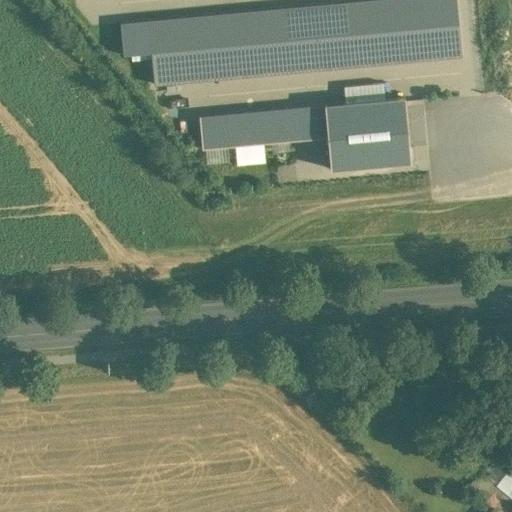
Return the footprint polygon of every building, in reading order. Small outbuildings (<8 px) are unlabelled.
[(361,32),(358,0),(356,0),(344,1),(347,33),(361,32)] [(358,0),(361,32),(375,31),(372,0),(358,0)] [(389,29),(386,0),(372,0),(375,31),(389,29)] [(386,0),(389,29),(403,28),(400,0),(386,0)] [(417,27),(414,0),(400,0),(403,28),(417,27)] [(414,0),(417,27),(431,26),(428,0),(414,0)] [(445,24),(442,0),(428,0),(431,26),(445,24)] [(459,23),(456,0),(442,0),(445,24),(459,23)] [(330,3),(333,35),(347,33),(344,1),(330,3)] [(333,35),(330,3),(316,4),(319,36),(333,35)] [(319,36),(316,4),(302,5),(305,38),(319,36)] [(288,7),(291,39),(305,38),(302,5),(288,7)] [(291,39),(288,7),(274,8),(277,40),(291,39)] [(260,9),(263,41),(277,40),(274,8),(260,9)] [(263,41),(260,9),(246,10),(249,43),(263,41)] [(232,12),(235,44),(249,43),(246,10),(232,12)] [(235,44),(232,12),(218,13),(221,45),(235,44)] [(204,14),(207,47),(221,45),(218,13),(204,14)] [(207,47),(204,14),(190,16),(193,48),(207,47)] [(193,48),(190,16),(176,17),(179,49),(193,48)] [(162,18),(165,51),(179,49),(176,17),(162,18)] [(165,51),(162,18),(148,20),(151,52),(165,51)] [(134,21),(138,53),(151,52),(148,20),(134,21)] [(138,53),(134,21),(120,22),(123,55),(138,53)] [(462,55),(459,23),(445,24),(448,57),(462,55)] [(448,57),(445,24),(431,26),(434,58),(448,57)] [(417,27),(420,59),(434,58),(431,26),(417,27)] [(420,59),(417,27),(403,28),(406,60),(420,59)] [(389,29),(392,62),(406,60),(403,28),(389,29)] [(392,62),(389,29),(375,31),(378,63),(392,62)] [(361,32),(364,64),(378,63),(375,31),(361,32)] [(364,64),(361,32),(347,33),(350,66),(364,64)] [(333,35),(336,67),(350,66),(347,33),(333,35)] [(336,67),(333,35),(319,36),(322,68),(336,67)] [(322,68),(319,36),(305,38),(308,69),(322,68)] [(291,39),(294,71),(308,69),(305,38),(291,39)] [(294,71),(291,39),(277,40),(280,72),(294,71)] [(263,41),(266,73),(280,72),(277,40),(263,41)] [(266,73),(263,41),(249,43),(253,75),(266,73)] [(235,44),(238,76),(253,75),(249,43),(235,44)] [(238,76),(235,44),(221,45),(224,77),(238,76)] [(207,47),(210,78),(224,77),(221,45),(207,47)] [(210,78),(207,47),(193,48),(196,80),(210,78)] [(196,80),(193,48),(179,49),(182,81),(196,80)] [(165,51),(168,82),(182,81),(179,49),(165,51)] [(168,82),(165,51),(151,52),(154,84),(168,82)] [(328,136),(331,167),(411,160),(405,96),(325,103),(328,136)] [(328,136),(325,103),(311,105),(314,137),(328,136)] [(314,137),(311,105),(297,106),(300,138),(314,137)] [(283,107),(286,140),(300,138),(297,106),(283,107)] [(286,140),(283,107),(269,109),(272,141),(286,140)] [(255,110),(258,142),(272,141),(269,109),(255,110)] [(258,142),(255,110),(241,111),(244,144),(258,142)] [(227,113),(230,145),(244,144),(241,111),(227,113)] [(230,145),(227,113),(213,114),(216,146),(230,145)] [(199,115),(202,148),(216,146),(213,114),(199,115)] [(511,460),(501,452),(483,474),(497,485),(509,472),(511,467),(511,460)] [(483,474),(481,472),(467,486),(487,502),(488,500),(494,505),(500,511),(508,511),(511,508),(511,497),(497,485),(483,474)] [(511,474),(509,472),(497,485),(511,497),(511,474)]
